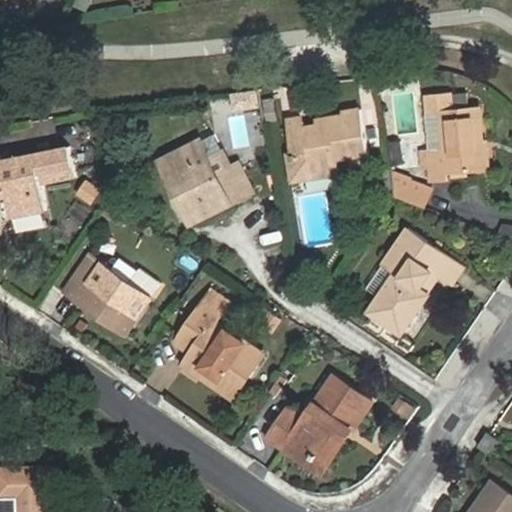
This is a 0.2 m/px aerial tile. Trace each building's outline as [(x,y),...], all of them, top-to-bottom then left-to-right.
[(454,100),(427,102),(428,120),(444,119),(446,154),(429,155),(433,190),(450,188),(449,181),(487,178),(483,116),(455,119),(454,100)] [(296,159),(299,182),(338,178),(336,164),(348,163),(348,170),(367,169),(362,117),(344,118),(344,123),(330,124),(330,129),(320,130),(306,132),(305,124),(289,126),(291,159),(296,159)] [(428,120),(426,120),(429,155),(446,154),(444,119),(428,120)] [(191,204),(184,208),(197,233),(259,202),(245,175),(238,178),(221,144),(201,152),(172,167),(191,204)] [(85,183),(79,153),(0,169),(0,206),(18,203),(23,224),(57,217),(51,190),(85,183)] [(165,171),(184,208),(191,204),(172,167),(165,171)] [(398,202),(423,212),(429,196),(404,186),(398,202)] [(117,225),(125,214),(107,203),(100,213),(117,225)] [(434,280),(443,287),(452,293),(464,274),(407,237),(382,274),(395,283),(386,297),(369,322),(403,345),(432,304),(422,297),(434,280)] [(117,327),(113,331),(130,342),(154,306),(94,263),(69,300),(96,319),(100,314),(117,327)] [(130,285),(156,295),(162,279),(136,269),(130,285)] [(395,283),(382,274),(374,289),(386,297),(395,283)] [(432,304),(443,287),(434,280),(422,297),(432,304)] [(209,377),(204,384),(236,406),(265,363),(217,329),(221,323),(204,311),(179,347),(195,358),(191,364),(209,377)] [(96,319),(113,331),(117,327),(100,314),(96,319)] [(186,371),(204,384),(209,377),(191,364),(186,371)] [(350,433),(355,436),(374,409),(338,383),(307,426),(290,415),(269,445),(286,456),(293,448),(325,471),(350,433)] [(323,483),(355,436),(350,433),(325,471),(293,448),(286,456),(323,483)] [(484,457),(486,458),(495,443),(493,442),(484,457)] [(495,443),(486,458),(497,466),(506,451),(495,443)] [(51,511),(52,482),(1,481),(1,511),(5,511),(21,511),(20,511),(51,511)] [(511,511),(511,502),(497,492),(483,511),(511,511)]
